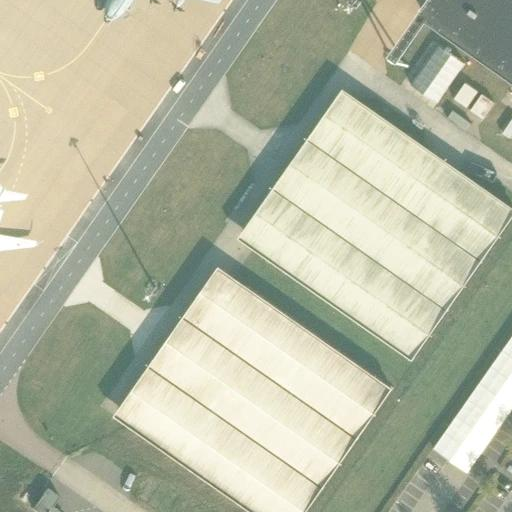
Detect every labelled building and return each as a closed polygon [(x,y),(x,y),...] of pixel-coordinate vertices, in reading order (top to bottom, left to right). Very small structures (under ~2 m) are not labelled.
[(421,13),(425,18),(511,78),(511,0),(428,0),(420,12),(421,13)] [(465,83),(453,100),(466,109),(478,92),(465,83)] [(511,209),(511,204),(340,85),(285,164),(236,234),(411,355),(511,209)] [(470,111),(483,120),(494,104),(481,95),(470,111)] [(511,119),(502,135),(509,139),(511,134),(511,119)] [(301,511),(391,384),(216,264),(162,341),(113,413),(129,424),(256,511),(301,511)] [(46,488),(32,509),(36,511),(59,511),(52,507),(59,497),(58,497),(48,489),(46,488)]
